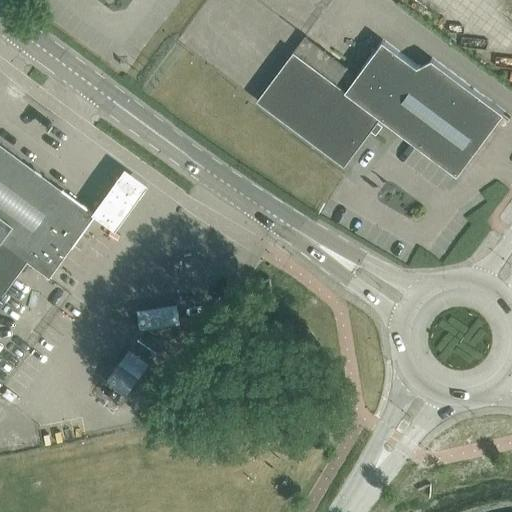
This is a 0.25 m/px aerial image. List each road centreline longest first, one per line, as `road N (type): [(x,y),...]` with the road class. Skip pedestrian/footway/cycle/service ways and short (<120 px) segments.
road 1 (primary): [(327,250),(0,21)]
road 2 (unclassified): [(269,256),(0,62)]
road 3 (unclassified): [(410,368),(344,511)]
road 4 (unclassified): [(350,511),(445,394)]
